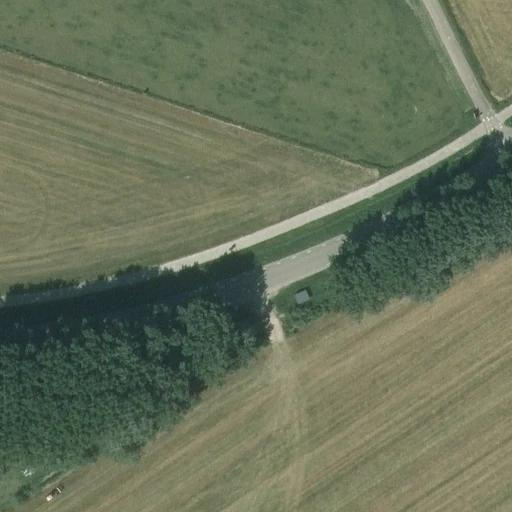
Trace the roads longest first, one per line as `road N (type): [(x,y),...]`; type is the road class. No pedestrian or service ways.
road 1 (tertiary): [(0,343),(250,289),(418,213),(511,156)]
road 2 (track): [(250,289),(277,343),(284,381),(271,453),(242,511)]
road 3 (unclassified): [(511,156),(429,0)]
